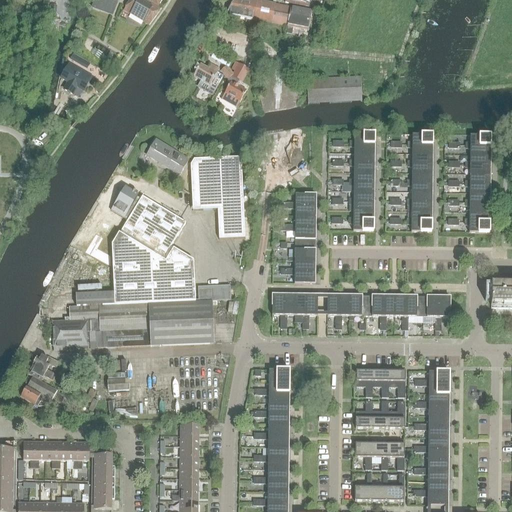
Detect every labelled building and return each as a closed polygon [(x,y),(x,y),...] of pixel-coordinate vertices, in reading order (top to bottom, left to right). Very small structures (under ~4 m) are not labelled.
[(113,16),(117,4),(105,0),(95,0),(93,9),(113,16)] [(142,25),(144,23),(149,26),(161,8),(159,7),(146,0),(130,0),(124,11),(131,15),(130,17),(142,25)] [(234,0),(226,16),(227,16),(287,28),(289,18),(291,8),(252,0),(234,0)] [(59,9),(61,9),(59,21),(63,21),(63,22),(72,23),(74,3),(60,2),(59,9)] [(288,28),(286,34),(292,35),(293,29),(308,32),(312,12),(291,8),(289,18),(287,28),(288,28)] [(215,54),(212,59),(230,67),(232,62),(215,54)] [(79,57),(75,63),(82,66),(85,61),(79,57)] [(68,83),(64,91),(72,95),(76,88),(83,92),(87,85),(85,83),(89,76),(69,65),(61,79),(68,83)] [(202,82),(199,87),(212,95),(222,77),(217,74),(219,69),(211,65),(208,70),(200,65),(196,73),(195,72),(193,76),(194,76),(194,77),(202,82)] [(226,67),(221,72),(228,80),(233,75),(226,67)] [(246,91),(238,87),(236,86),(239,81),(244,72),(237,68),(234,75),(233,75),(228,80),(231,83),(224,95),(225,95),(223,99),(228,101),(227,103),(236,108),(239,103),(240,103),(246,91)] [(308,104),(362,102),(362,101),(361,78),(307,80),(308,104)] [(374,136),(357,135),(354,135),(354,143),(350,143),(350,145),(374,145),(374,136)] [(408,143),(408,146),(432,146),(432,136),(412,136),(412,143),(408,143)] [(466,144),(466,147),(490,147),(490,137),(470,137),(470,144),(466,144)] [(176,171),(180,174),(187,163),(183,161),(184,159),(159,144),(157,146),(153,143),(147,154),(151,157),(149,159),(175,174),(176,171)] [(374,145),(350,145),(350,148),(354,148),(354,155),(374,155),(374,145)] [(412,149),(412,156),(432,156),(432,146),(408,146),(408,149),(412,149)] [(470,150),(470,157),(490,157),(490,147),(466,147),(466,150),(470,150)] [(374,155),(354,155),(354,162),(350,162),(350,164),(374,165),(374,155)] [(408,163),(407,165),(432,165),(432,156),(412,156),(412,163),(408,163)] [(465,163),(465,166),(490,166),(490,157),(470,157),(470,163),(465,163)] [(190,166),(190,170),(192,212),(217,210),(219,240),(245,239),(241,158),(194,161),(190,166)] [(374,165),(350,164),(350,167),(353,167),(353,174),(374,174),(374,165)] [(411,168),(411,175),(432,175),(432,165),(407,165),(407,168),(411,168)] [(469,169),(469,176),(490,176),(490,166),(465,166),(465,169),(469,169)] [(374,174),(353,174),(353,181),(349,181),(349,184),(374,184),(374,174)] [(407,182),(407,184),(432,185),(432,175),(411,175),(411,182),(407,182)] [(465,183),(465,185),(490,185),(490,176),(469,176),(469,183),(465,183)] [(342,187),(342,193),(353,194),(353,187),(349,187),(349,184),(343,184),(343,187),(342,187)] [(374,184),(349,184),(349,187),(353,187),(353,194),(373,194),(374,184)] [(411,187),(411,194),(431,195),(432,185),(407,184),(407,187),(411,187)] [(469,188),(469,195),(489,196),(490,185),(465,185),(465,188),(469,188)] [(125,187),(110,212),(124,220),(125,220),(128,222),(137,206),(137,205),(141,200),(138,198),(139,196),(125,187)] [(373,194),(353,194),(353,200),(349,200),(349,203),(373,203),(373,194)] [(407,201),(407,204),(431,204),(431,195),(411,194),(411,201),(407,201)] [(465,202),(465,205),(489,205),(489,196),(469,195),(469,202),(465,202)] [(315,196),(295,196),(295,205),(281,204),(281,207),(315,207),(315,196)] [(118,234),(111,246),(114,295),(114,307),(196,303),(196,302),(194,262),(174,250),(173,250),(171,249),(186,224),(185,223),(142,198),(141,200),(137,205),(137,206),(128,222),(124,228),(120,235),(118,234)] [(373,203),(349,203),(349,206),(353,206),(353,213),(373,213),(373,203)] [(411,207),(411,213),(431,214),(431,204),(407,204),(407,206),(411,207)] [(469,207),(469,214),(489,215),(489,205),(465,205),(465,207),(469,207)] [(315,207),(281,207),(281,210),(295,210),(295,218),(315,218),(315,207)] [(373,213),(353,213),(353,220),(349,220),(349,222),(373,222),(373,213)] [(407,220),(407,223),(431,223),(431,214),(411,213),(411,220),(407,220)] [(465,221),(465,224),(489,224),(489,215),(469,214),(469,221),(465,221)] [(315,218),(295,218),(295,227),(281,226),(281,229),(315,229),(315,218)] [(373,222),(349,222),(349,225),(353,225),(353,233),(373,233),(373,222)] [(411,233),(431,233),(431,223),(407,223),(407,226),(411,226),(411,233)] [(469,226),(469,234),(489,234),(489,224),(465,224),(465,226),(469,226)] [(315,229),(281,229),(281,232),(295,232),(295,240),(302,240),(302,246),(306,246),(306,251),(315,252),(315,229)] [(290,259),(289,263),(294,263),(294,262),(315,263),(315,252),(306,251),(306,246),(302,246),(302,240),(295,240),(294,259),(290,259)] [(281,273),(315,274),(315,263),(294,262),(294,263),(294,271),(281,270),(281,273)] [(294,285),(313,285),(314,285),(315,274),(281,273),(281,276),(294,276),(294,285)] [(511,285),(490,286),(485,286),(485,302),(490,302),(490,310),(511,309),(511,285)] [(53,351),(89,350),(89,352),(95,352),(95,350),(213,345),(212,303),(199,303),(114,307),(114,295),(76,296),(76,309),(69,309),(69,319),(65,319),(65,323),(52,323),(53,351)] [(272,296),(272,303),(272,317),(281,317),(281,330),(283,330),(284,296),(272,296)] [(286,317),(294,317),(294,297),(284,296),(283,330),(286,330),(286,317)] [(303,331),(305,331),(305,297),(294,297),(294,317),(303,317),(303,331)] [(308,317),(317,317),(317,314),(317,300),(317,297),(305,297),(305,331),(308,331),(308,317)] [(339,297),(327,297),(327,300),(327,314),(327,317),(336,317),(336,331),(338,331),(339,297)] [(349,318),(350,297),(339,297),(338,331),(341,331),(341,317),(348,318),(349,318)] [(372,298),(350,297),(349,318),(348,318),(348,322),(353,322),(353,318),(361,318),(361,311),(366,311),(366,306),(372,306),(372,298)] [(383,298),(372,298),(372,306),(366,306),(366,311),(361,311),(361,318),(372,318),(380,318),(380,332),(383,332),(383,298)] [(394,298),(383,298),(383,332),(385,332),(386,318),(394,318),(394,298)] [(405,298),(394,298),(394,318),(402,318),(402,332),(405,332),(405,298)] [(405,298),(405,332),(407,332),(408,318),(427,318),(427,311),(421,311),(421,307),(416,307),(416,298),(405,298)] [(427,311),(427,318),(435,319),(435,332),(438,332),(438,298),(416,298),(416,307),(421,307),(421,311),(427,311)] [(438,298),(438,332),(440,332),(441,319),(449,319),(450,298),(438,298)] [(36,359),(32,365),(33,365),(46,372),(47,371),(49,366),(56,369),(58,364),(59,363),(48,358),(47,360),(41,356),(39,360),(36,359)] [(33,365),(28,375),(41,382),(44,377),(52,382),(55,375),(47,371),(46,372),(33,365)] [(265,375),(269,375),(268,383),(289,383),(289,372),(269,371),(269,372),(265,372),(265,375)] [(372,399),(372,389),(372,373),(356,372),(356,389),(365,389),(365,399),(372,399)] [(381,399),(388,400),(388,389),(388,373),(372,373),(372,389),(381,389),(381,399)] [(404,400),(405,373),(388,373),(388,389),(397,389),(397,400),(404,400)] [(415,382),(415,385),(449,385),(449,373),(429,373),(428,382),(415,382)] [(57,392),(32,378),(27,387),(26,387),(21,396),(21,397),(34,405),(34,406),(37,408),(41,402),(49,406),(57,392)] [(129,392),(129,381),(107,382),(107,394),(129,392)] [(255,391),(255,394),(289,394),(289,383),(268,383),(268,391),(255,391)] [(449,396),(449,385),(415,385),(415,387),(428,388),(428,395),(449,396)] [(90,390),(86,400),(91,402),(88,411),(92,413),(97,401),(92,400),(95,392),(90,390)] [(289,394),(255,394),(255,396),(268,397),(268,404),(288,404),(289,394)] [(449,396),(428,395),(428,404),(415,404),(415,407),(448,407),(449,396)] [(355,430),(372,430),(372,413),(372,403),(365,403),(365,413),(355,413),(355,430)] [(381,403),(381,413),(372,413),(372,430),(388,430),(388,414),(388,403),(381,403)] [(397,403),(397,414),(388,414),(388,430),(404,430),(404,403),(404,404),(397,403)] [(54,404),(46,417),(53,420),(55,416),(62,420),(68,410),(64,408),(63,409),(54,404)] [(255,413),(255,416),(288,416),(288,404),(268,404),(268,413),(255,413)] [(448,407),(415,407),(415,409),(428,410),(428,418),(448,418),(448,407)] [(288,416),(255,416),(254,419),(268,419),(268,426),(288,427),(288,416)] [(414,426),(414,429),(448,429),(448,418),(428,418),(428,426),(414,426)] [(254,435),(254,438),(288,438),(288,427),(268,426),(268,435),(254,435)] [(180,438),(198,438),(199,427),(180,427),(180,438)] [(448,429),(414,429),(414,431),(428,432),(428,439),(448,439),(448,429)] [(198,438),(180,438),(180,449),(198,449),(198,438)] [(288,438),(254,438),(254,440),(268,441),(268,449),(288,449),(288,438)] [(414,448),(414,451),(448,451),(448,439),(428,439),(428,448),(414,448)] [(0,511),(12,511),(13,454),(16,454),(16,443),(0,443),(0,511)] [(23,443),(23,462),(30,462),(30,470),(34,470),(34,444),(23,443)] [(34,444),(34,470),(38,470),(39,462),(45,462),(45,444),(34,444)] [(45,444),(45,462),(52,462),(51,470),(56,470),(56,444),(45,444)] [(56,444),(56,470),(60,470),(60,462),(67,462),(67,444),(56,444)] [(67,444),(67,462),(73,463),(73,470),(78,471),(78,444),(67,444)] [(78,444),(78,471),(82,471),(82,463),(89,463),(89,460),(89,450),(89,444),(78,444)] [(365,472),(371,472),(371,459),(372,445),(355,445),(355,459),(365,459),(365,472)] [(381,472),(387,472),(387,459),(388,445),(372,445),(371,459),(381,459),(381,472)] [(404,446),(388,445),(387,459),(397,459),(397,472),(403,472),(404,472),(404,446)] [(198,449),(180,449),(180,459),(198,460),(198,449)] [(254,457),(254,460),(288,461),(288,449),(268,449),(268,458),(254,457)] [(115,468),(112,468),(112,450),(94,450),(94,460),(94,508),(91,508),(90,511),(111,511),(111,501),(114,501),(115,468)] [(448,451),(414,451),(414,454),(428,454),(428,462),(448,462),(448,451)] [(198,460),(180,459),(180,470),(198,471),(198,460)] [(288,461),(254,460),(254,463),(268,463),(267,471),(288,471),(288,461)] [(414,470),(414,473),(448,474),(448,462),(428,462),(427,471),(414,470)] [(198,471),(180,470),(179,481),(198,481),(198,471)] [(254,480),(254,482),(288,483),(288,471),(267,471),(267,480),(254,480)] [(448,474),(414,473),(414,476),(427,476),(427,484),(448,484),(448,474)] [(354,502),(371,502),(371,489),(371,476),(367,476),(367,489),(354,488),(354,502)] [(383,476),(383,489),(371,489),(371,502),(387,503),(387,489),(387,476),(383,476)] [(399,476),(399,489),(387,489),(387,503),(403,503),(404,476),(403,476),(399,476)] [(198,481),(179,481),(179,492),(198,492),(198,481)] [(288,483),(254,482),(254,485),(267,485),(267,493),(287,494),(288,483)] [(414,492),(414,495),(447,495),(448,484),(427,484),(427,492),(414,492)] [(179,503),(198,503),(198,492),(179,492),(179,497),(172,497),(172,503),(179,503)] [(287,494),(267,493),(267,502),(254,501),(253,504),(287,505),(287,494)] [(447,507),(447,495),(414,495),(414,498),(427,498),(427,507),(439,507),(447,507)] [(51,505),(50,511),(61,511),(62,505),(62,499),(57,499),(57,505),(51,505)] [(197,511),(198,503),(179,503),(179,511),(197,511)]
